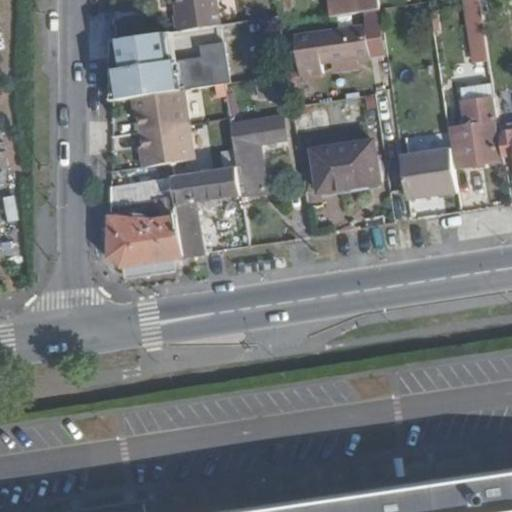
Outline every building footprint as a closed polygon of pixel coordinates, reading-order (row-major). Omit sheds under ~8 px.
[(221,26),(216,0),(180,0),(182,14),(175,16),(177,33),(221,26)] [(361,15),(359,0),(328,0),(332,20),(361,15)] [(490,62),(479,0),(467,0),(477,63),(490,62)] [(399,40),(396,20),(382,22),(385,42),(399,40)] [(232,85),(228,52),(175,60),(171,34),(112,43),(112,102),(137,98),(186,91),(232,85)] [(367,60),(365,41),(310,49),(312,69),(367,60)] [(292,96),(289,77),(259,81),(262,100),(292,96)] [(196,161),(186,91),(137,98),(147,166),(172,163),(172,164),(196,161)] [(501,163),(494,127),(500,127),(496,100),(464,105),(467,130),(453,133),(459,170),(501,163)] [(511,125),(500,127),(505,156),(511,154),(511,125)] [(288,159),(284,130),(234,138),(239,166),(244,195),(271,191),(266,161),(288,159)] [(383,186),(377,144),(317,153),(322,195),(383,186)] [(461,195),(454,152),(404,161),(410,203),(461,195)] [(244,195),(239,166),(174,177),(178,197),(181,216),(187,258),(209,254),(201,202),(244,195)] [(178,197),(174,177),(112,187),(111,209),(178,197)] [(187,258),(181,216),(148,223),(146,219),(142,217),(111,218),(111,257),(125,267),(187,258)] [(511,511),(511,467),(212,511),(511,511)] [(293,493),(292,481),(268,485),(270,497),(293,493)] [(56,511),(146,511),(144,498),(56,511)]
